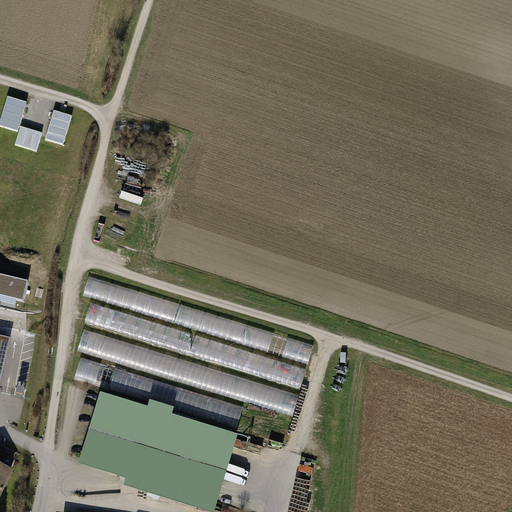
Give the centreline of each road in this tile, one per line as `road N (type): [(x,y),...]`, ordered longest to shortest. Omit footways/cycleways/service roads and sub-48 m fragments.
road 1 (track): [(71,256),(511,396)]
road 2 (track): [(113,114),(71,256),(57,381)]
